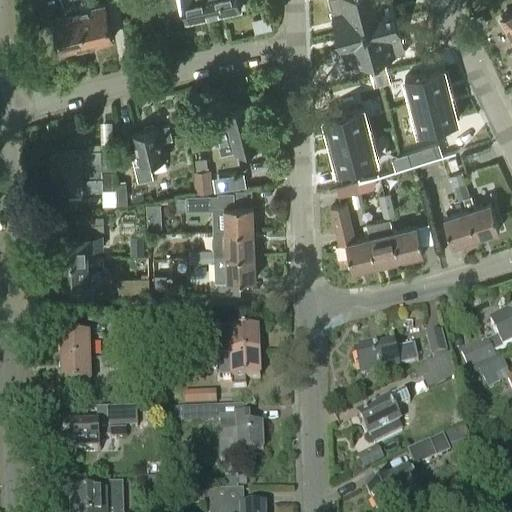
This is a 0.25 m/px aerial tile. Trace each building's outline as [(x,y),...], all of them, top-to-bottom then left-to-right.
[(76,0),(61,0),(67,14),(53,17),(62,52),(87,45),(79,11),(76,0)] [(214,15),(210,0),(170,0),(173,9),(183,7),(187,21),(191,20),(194,22),(199,21),(200,18),(214,15)] [(210,0),(214,15),(228,12),(230,14),(235,13),(237,10),(241,9),(238,0),(210,0)] [(329,0),(332,12),(342,53),(343,53),(346,67),(368,62),(376,60),(384,58),(405,52),(402,38),(392,0),(329,0)] [(90,8),(79,11),(87,45),(113,39),(105,5),(90,8)] [(511,36),(511,11),(501,18),(501,19),(502,18),(511,36)] [(263,22),(254,24),(255,32),(273,27),(270,13),(261,15),(263,22)] [(376,60),(379,72),(387,70),(384,58),(376,60)] [(376,60),(368,62),(371,74),(379,72),(376,60)] [(439,67),(402,76),(408,102),(445,92),(442,78),(444,78),(441,68),(439,68),(439,67)] [(382,84),(390,82),(387,70),(379,72),(382,84)] [(371,74),(374,86),(382,84),(379,72),(371,74)] [(445,92),(408,102),(415,127),(452,118),(451,116),(453,116),(451,106),(449,106),(445,92)] [(213,125),(220,154),(259,145),(250,104),(238,107),(235,104),(230,105),(228,110),(225,110),(228,121),(213,125)] [(326,118),(324,119),(327,129),(328,128),(332,142),(369,133),(363,107),(325,117),(326,118)] [(80,129),(78,120),(67,122),(69,131),(80,129)] [(162,141),(172,139),(169,126),(159,128),(159,127),(155,127),(153,125),(145,127),(144,130),(133,133),(137,150),(132,151),(139,181),(153,177),(150,162),(166,158),(162,141)] [(369,133),(332,142),(335,156),(334,157),(336,166),(338,166),(338,168),(375,158),(369,133)] [(420,162),(442,154),(439,143),(416,150),(419,162),(420,162)] [(115,169),(114,146),(101,146),(101,150),(53,151),(53,171),(102,169),(115,169)] [(415,153),(403,157),(405,164),(417,161),(415,153)] [(403,157),(391,160),(394,168),(405,164),(403,157)] [(103,190),(102,173),(102,169),(53,171),(54,191),(68,190),(68,198),(82,198),(82,193),(103,192),(103,190)] [(195,171),(196,193),(212,192),(210,170),(195,171)] [(379,196),(383,210),(388,209),(387,205),(393,204),(389,187),(396,185),(399,181),(401,176),(399,170),(380,176),(384,195),(379,196)] [(213,176),(215,190),(247,185),(244,171),(213,176)] [(102,173),(103,190),(112,190),(112,173),(102,173)] [(451,176),(454,186),(460,185),(461,188),(466,187),(462,173),(451,176)] [(336,188),(337,192),(339,198),(360,192),(356,182),(336,188)] [(115,183),(115,190),(116,205),(127,205),(127,183),(115,183)] [(460,185),(454,186),(459,201),(469,197),(466,187),(461,188),(460,185)] [(361,206),(359,195),(352,196),(355,208),(361,206)] [(346,243),(353,270),(376,264),(364,218),(361,219),(366,238),(355,240),(347,203),(331,207),(340,244),(346,243)] [(491,203),(468,210),(476,237),(500,230),(491,203)] [(367,225),(376,264),(400,259),(391,219),(396,218),(393,204),(387,205),(388,209),(383,210),(385,221),(367,225)] [(225,206),(225,231),(254,230),(253,205),(225,206)] [(468,210),(444,218),(453,244),(476,237),(468,210)] [(103,217),(78,218),(78,230),(103,230),(103,217)] [(399,230),(396,218),(391,219),(400,259),(424,253),(417,225),(399,230)] [(213,232),(214,250),(215,256),(255,254),(254,230),(225,231),(213,232)] [(102,237),(57,238),(58,260),(92,259),(92,249),(103,248),(102,237)] [(131,238),(131,255),(144,255),(143,237),(131,238)] [(200,251),(200,262),(215,261),(215,280),(256,279),(255,254),(215,256),(214,250),(200,251)] [(189,262),(200,262),(200,251),(189,251),(189,262)] [(103,258),(58,260),(59,282),(110,279),(110,271),(104,268),(103,258)] [(119,279),(119,293),(149,291),(149,278),(119,279)] [(511,312),(508,315),(508,316),(491,324),(497,338),(487,343),(487,342),(461,354),(469,371),(494,359),(493,355),(511,345),(511,312)] [(128,332),(129,351),(150,350),(149,331),(128,332)] [(258,331),(230,332),(231,356),(259,355),(258,331)] [(427,336),(432,357),(446,353),(441,333),(427,336)] [(89,337),(61,338),(62,362),(90,362),(89,337)] [(355,351),(361,375),(399,367),(399,366),(418,362),(415,347),(395,352),(393,343),(355,351)] [(208,362),(206,363),(207,370),(231,369),(232,389),(246,388),(246,380),(260,380),(259,355),(231,356),(219,357),(219,351),(204,352),(204,357),(208,357),(208,362)] [(194,363),(206,363),(208,362),(208,357),(204,357),(204,352),(193,352),(194,363)] [(117,355),(102,356),(102,367),(114,366),(113,361),(115,361),(117,361),(117,355)] [(115,361),(113,361),(114,366),(128,366),(127,355),(117,355),(117,361),(115,361)] [(90,362),(62,362),(62,386),(91,386),(90,362)] [(480,372),(489,390),(499,385),(496,378),(507,372),(502,362),(480,372)] [(451,370),(424,381),(429,392),(456,381),(451,370)] [(183,394),(183,407),(198,407),(198,393),(183,394)] [(364,427),(362,428),(366,436),(368,435),(370,439),(371,438),(375,445),(402,432),(399,425),(400,424),(395,412),(410,405),(405,394),(390,402),(389,401),(358,415),(364,427)] [(221,422),(221,437),(219,438),(220,462),(250,461),(250,453),(263,452),(262,427),(249,428),(247,408),(215,409),(182,410),(182,424),(221,422)] [(85,425),(85,428),(65,428),(65,440),(62,440),(62,450),(65,450),(65,454),(99,453),(99,439),(111,439),(127,439),(127,429),(138,429),(137,410),(97,411),(97,425),(85,425)] [(429,444),(436,458),(442,456),(450,452),(444,438),(436,442),(429,444)] [(408,454),(415,468),(435,459),(436,458),(429,444),(429,445),(408,454)] [(376,450),(358,460),(364,470),(382,461),(376,450)] [(377,511),(386,511),(402,504),(401,502),(415,495),(420,492),(408,469),(403,471),(367,489),(377,511)] [(100,497),(72,497),(71,511),(121,511),(121,485),(100,485),(100,497)] [(210,501),(210,511),(265,511),(265,506),(243,507),(243,491),(209,492),(188,494),(189,502),(210,501)]
